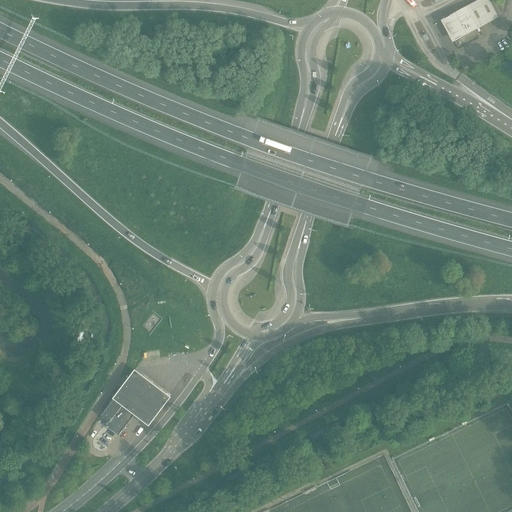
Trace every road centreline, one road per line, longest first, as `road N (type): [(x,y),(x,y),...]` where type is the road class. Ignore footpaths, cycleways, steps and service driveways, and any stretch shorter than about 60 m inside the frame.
road 1 (motorway): [(0,59),(240,167),(511,250)]
road 2 (motorway): [(511,221),(249,141),(0,31)]
road 3 (secondary): [(212,289),(220,335),(201,372),(133,455),(62,511)]
road 4 (motorway): [(0,123),(125,233),(212,289)]
road 5 (motorway): [(310,26),(235,10),(47,0)]
road 6 (motorway): [(215,395),(289,342),(375,321)]
road 7 (secondary): [(106,511),(215,395)]
road 8 (secondary): [(250,337),(290,306),(287,269),(306,223)]
road 9 (motorway): [(375,321),(511,307)]
road 10 (secondary): [(339,12),(311,42),(316,80),(298,129)]
